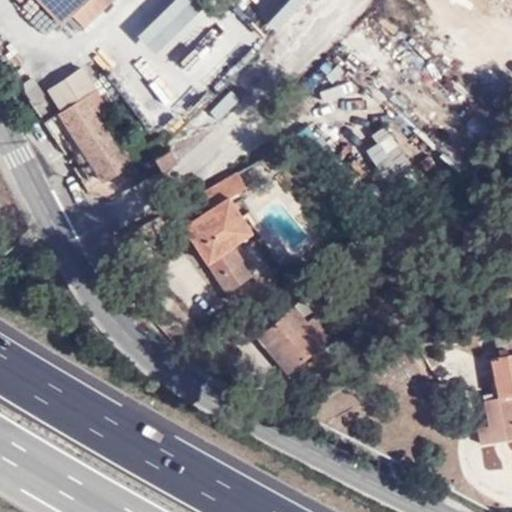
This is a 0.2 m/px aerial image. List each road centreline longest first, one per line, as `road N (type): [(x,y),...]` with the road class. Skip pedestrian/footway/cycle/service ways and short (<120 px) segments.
road 1 (tertiary): [(436,511),(192,388),(125,333),(0,123)]
road 2 (motorway): [(247,511),(0,366)]
road 3 (motorway): [(0,442),(119,511)]
